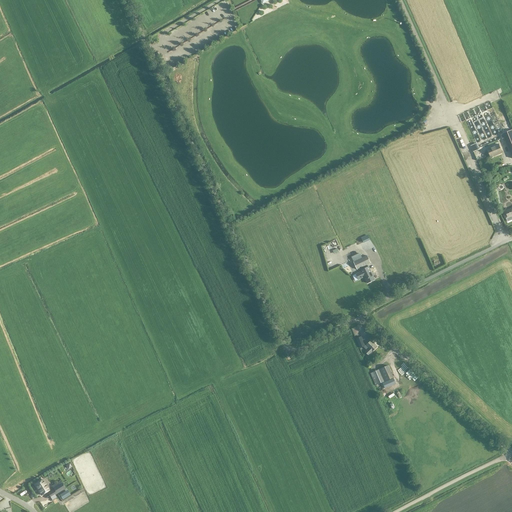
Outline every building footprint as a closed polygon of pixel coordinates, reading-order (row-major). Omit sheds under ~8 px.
[(511,130),(501,135),(503,139),(504,138),(511,157),(511,130)] [(491,158),(502,153),(498,144),(487,149),(491,158)] [(511,208),(502,213),(505,219),(511,215),(511,208)] [(367,256),(354,262),(357,270),(371,263),(367,256)] [(368,283),(375,280),(369,267),(361,270),(362,271),(356,274),(359,280),(364,277),(368,283)] [(365,346),(364,343),(361,337),(356,339),(360,348),(365,346)] [(371,340),(364,347),(367,350),(365,352),(368,356),(378,347),(371,340)] [(376,385),(394,378),(388,365),(373,372),(371,373),(372,377),(376,385)] [(42,495),(50,490),(49,488),(48,488),(49,487),(49,486),(48,484),(47,484),(46,484),(43,479),(35,484),(39,490),(42,495)] [(62,482),(58,485),(53,488),(54,489),(48,493),(51,497),(65,488),(62,482)]
